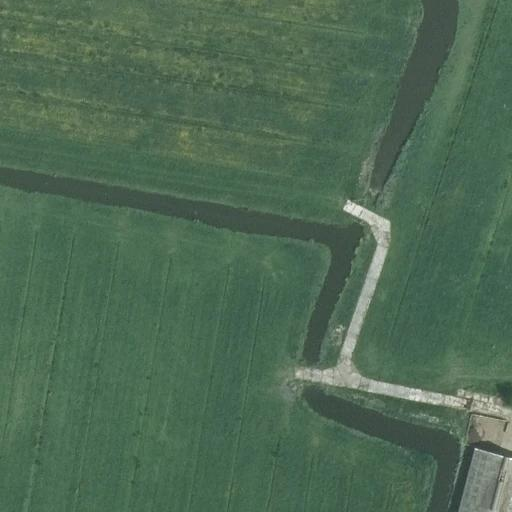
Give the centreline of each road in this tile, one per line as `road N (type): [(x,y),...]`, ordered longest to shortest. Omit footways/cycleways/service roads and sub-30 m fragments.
road 1 (track): [(332,206),(384,230),(340,381),(291,372)]
road 2 (track): [(340,381),(511,416)]
